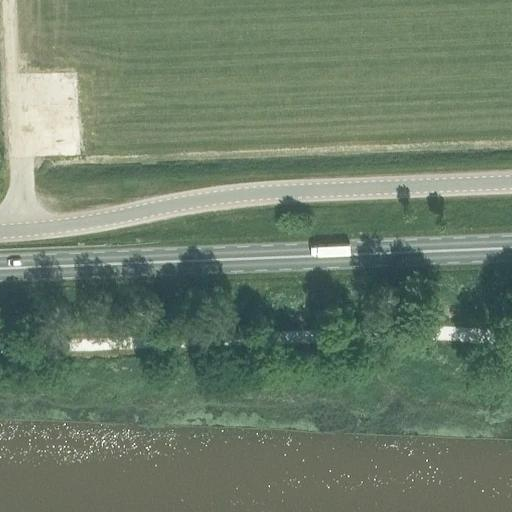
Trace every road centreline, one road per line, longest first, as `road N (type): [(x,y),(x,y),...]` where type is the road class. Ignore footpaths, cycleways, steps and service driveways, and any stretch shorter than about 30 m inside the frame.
road 1 (unclassified): [(0,233),(248,196),(511,185)]
road 2 (primary): [(0,270),(511,249)]
